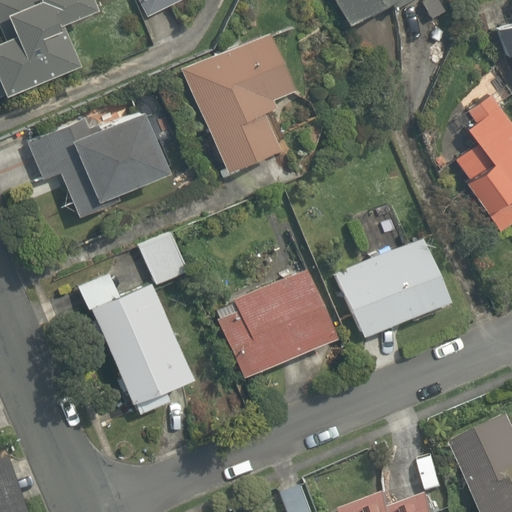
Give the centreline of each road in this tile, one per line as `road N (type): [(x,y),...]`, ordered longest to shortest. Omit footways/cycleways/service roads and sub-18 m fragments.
road 1 (residential): [(511,345),(114,511)]
road 2 (residential): [(87,511),(0,304)]
